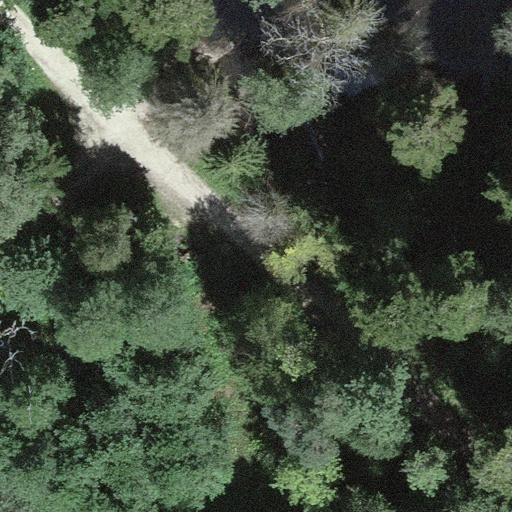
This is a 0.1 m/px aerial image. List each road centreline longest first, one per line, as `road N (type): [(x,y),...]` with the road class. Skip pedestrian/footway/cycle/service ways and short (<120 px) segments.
road 1 (track): [(141,171),(511,486)]
road 2 (track): [(0,31),(141,171)]
road 3 (track): [(141,171),(0,239)]
